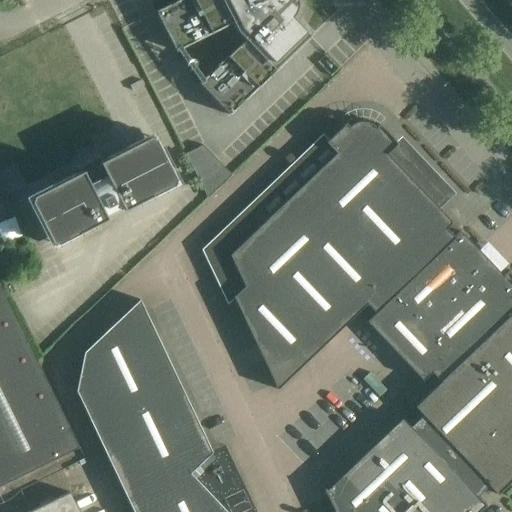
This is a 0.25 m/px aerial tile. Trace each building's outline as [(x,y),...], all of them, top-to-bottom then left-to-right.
[(177,0),(154,12),(175,51),(218,30),(223,41),(232,49),(197,83),(228,116),(310,37),(291,17),(293,14),(294,12),(295,9),(295,8),(295,5),(295,1),(294,0),(177,0)] [(511,479),(511,298),(511,297),(511,296),(511,287),(460,232),(454,237),(446,229),(451,223),(433,204),(444,194),(378,124),(375,128),(371,125),(367,123),(357,122),(352,124),(348,127),(345,124),(325,143),(335,154),(266,219),(256,208),(211,251),(276,390),(366,304),(374,313),(365,321),(422,381),(431,372),(439,381),(413,406),(421,415),(409,426),(401,418),(325,490),(325,489),(324,490),(334,511),(478,511),(485,506),(476,496),(488,486),(496,495),(511,479)] [(73,174),(27,198),(52,247),(98,224),(98,223),(106,219),(105,216),(122,208),(123,210),(131,206),(131,207),(178,184),(152,134),(106,158),(107,158),(99,162),(98,159),(100,158),(99,156),(76,167),(77,170),(79,168),(81,171),(74,175),(73,174)] [(185,155),(193,172),(212,155),(202,146),(185,155)] [(193,172),(200,184),(221,165),(212,155),(193,172)] [(15,162),(0,168),(0,183),(5,194),(26,184),(15,162)] [(37,360),(0,285),(0,485),(79,447),(37,360)] [(211,453),(139,300),(84,352),(76,391),(132,511),(225,511),(189,474),(211,453)] [(77,511),(69,494),(30,511),(77,511)]
